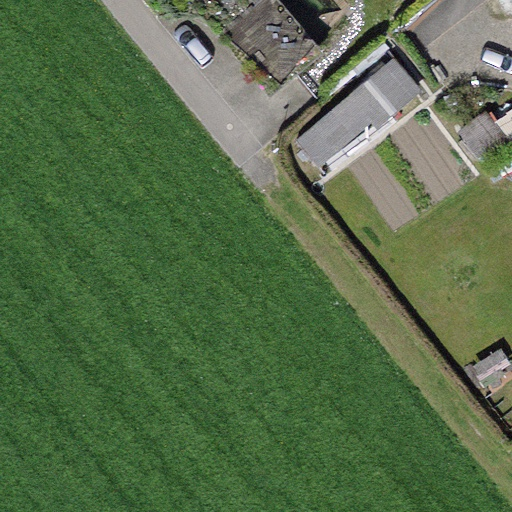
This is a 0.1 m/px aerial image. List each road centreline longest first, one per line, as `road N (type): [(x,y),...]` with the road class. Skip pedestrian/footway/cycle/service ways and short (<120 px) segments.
road 1 (track): [(243,159),(511,488)]
road 2 (residential): [(116,0),(243,159)]
